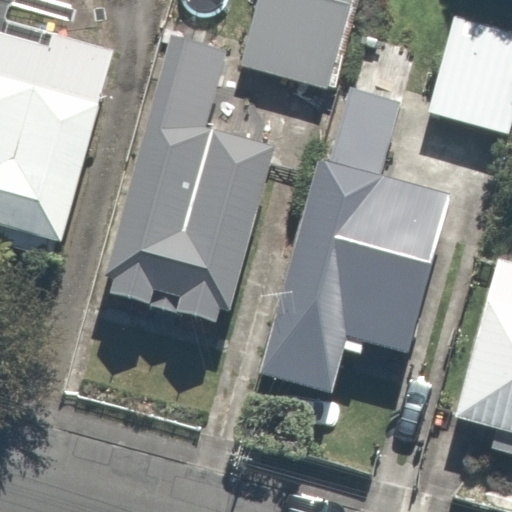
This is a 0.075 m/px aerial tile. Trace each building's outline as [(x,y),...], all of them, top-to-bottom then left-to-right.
[(323,93),(348,0),(258,0),(239,70),(323,93)] [(511,27),(447,10),(418,118),(511,143),(511,27)] [(129,65),(0,29),(0,255),(70,275),(129,65)] [(214,135),(235,59),(176,43),(107,289),(235,324),(283,154),(214,135)] [(380,188),(394,135),(320,115),(251,373),(348,399),(362,346),(435,366),(476,214),(380,188)] [(511,239),(502,238),(456,430),(495,440),(492,452),(511,456),(511,239)]
